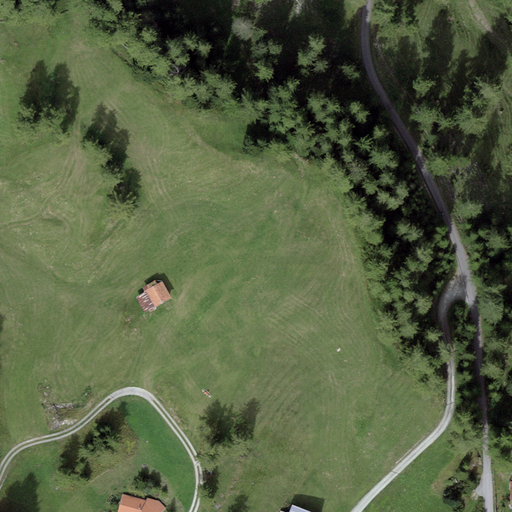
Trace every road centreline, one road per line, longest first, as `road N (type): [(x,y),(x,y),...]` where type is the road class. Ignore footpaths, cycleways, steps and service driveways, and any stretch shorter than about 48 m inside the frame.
road 1 (residential): [(368,0),(370,73),(447,221),(474,310),(489,511)]
road 2 (track): [(0,472),(16,449),(74,428),(115,393),(136,391),(154,401),(197,464),(191,511)]
road 3 (track): [(354,511),(442,424),(450,392),(443,311),(468,286)]
